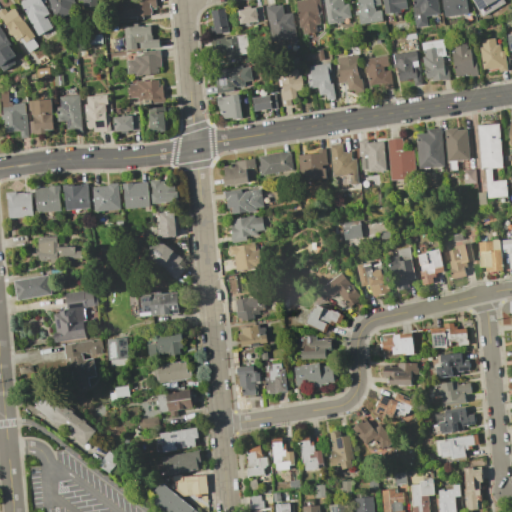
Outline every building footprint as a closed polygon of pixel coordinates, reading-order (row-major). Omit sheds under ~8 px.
[(23,0),(44,0),(46,2),(43,4),(48,14),(45,16),(52,27),(38,35),(19,3),(23,0)] [(73,0),(75,3),(71,5),(73,11),(55,18),(48,0),(73,0)] [(96,0),(97,7),(83,8),(83,0),(96,0)] [(121,7),(120,1),(126,0),(154,0),(155,7),(150,8),(150,15),(142,16),(142,19),(136,20),(135,17),(118,19),(117,8),(121,7)] [(302,0),(318,0),(320,11),(317,12),(319,24),(314,24),(316,32),(302,34),(301,26),(299,27),(295,1),(302,0)] [(341,0),(343,5),(348,4),(350,17),(342,18),(342,21),(327,24),(322,0),(341,0)] [(358,10),(356,0),(378,0),(379,5),(373,6),(374,11),(380,10),(381,21),(359,25),(357,15),(355,15),(354,11),(358,10)] [(404,0),(406,8),(401,9),(401,11),(396,12),(396,14),(393,15),(393,13),(384,14),(381,0),(404,0)] [(436,0),(439,13),(424,16),(426,26),(415,28),(411,5),(412,5),(411,0),(436,0)] [(465,0),(468,14),(444,18),(441,0),(465,0)] [(502,0),(504,3),(483,16),(472,0),(502,0)] [(291,13),(296,39),(270,43),(264,6),(281,3),(282,14),(291,13)] [(238,16),(237,11),(254,8),(254,6),(260,5),(263,20),(240,24),(239,19),(238,19),(237,16),(238,16)] [(0,10),(3,8),(7,14),(8,13),(7,12),(11,9),(12,10),(14,9),(18,15),(21,13),(25,19),(23,21),(34,37),(32,38),(38,47),(29,53),(19,39),(16,41),(0,18),(0,10)] [(213,28),(212,21),(211,21),(210,17),(212,16),(211,11),(224,9),(228,32),(211,35),(210,28),(213,28)] [(132,27),(132,24),(137,24),(137,27),(149,26),(150,40),(158,40),(159,47),(140,49),(139,47),(137,47),(137,43),(135,43),(135,49),(125,50),(123,27),(132,27)] [(0,29),(10,44),(8,45),(15,55),(11,58),(14,63),(2,71),(0,68),(0,29)] [(87,37),(87,36),(101,34),(102,44),(88,45),(87,43),(86,43),(86,37),(87,37)] [(236,38),(235,36),(245,35),(248,52),(239,54),(239,59),(225,61),(223,52),(216,54),(213,41),(236,38)] [(482,47),(481,40),(494,38),(495,45),(499,44),(500,52),(503,51),(506,71),(498,72),(498,67),(482,69),(479,47),(482,47)] [(442,39),(445,56),(441,56),(443,66),(446,65),(448,79),(430,82),(430,78),(425,79),(422,57),(424,57),(423,50),(422,50),(421,43),(442,39)] [(453,51),(453,49),(452,49),(451,47),(452,47),(452,45),(465,43),(466,49),(469,49),(471,60),(475,60),(477,75),(470,77),(470,74),(455,76),(453,68),(452,68),(452,65),(453,65),(451,52),(453,51)] [(133,60),(133,56),(142,55),(141,51),(159,50),(160,67),(157,67),(157,73),(142,74),(142,75),(135,76),(135,73),(127,74),(126,60),(133,60)] [(415,50),(417,61),(410,62),(411,66),(418,65),(421,84),(413,85),(412,77),(399,80),(396,64),(394,64),(393,54),(415,50)] [(338,69),(337,58),(357,55),(358,61),(355,61),(356,64),(359,63),(362,79),(361,79),(363,93),(355,95),(354,89),(347,90),(346,82),(338,83),(335,70),(338,69)] [(386,55),(388,65),(382,66),(383,71),(389,70),(392,87),(384,89),(383,82),(369,85),(367,75),(365,76),(364,70),(366,70),(364,59),(386,55)] [(310,74),(309,66),(329,63),(330,73),(328,73),(329,84),(332,83),(334,98),(326,100),(325,94),(318,95),(317,87),(308,89),(306,75),(310,74)] [(219,76),(219,75),(217,75),(217,71),(218,71),(218,69),(241,66),(241,69),(249,67),(251,80),(243,81),(244,86),(233,87),(233,91),(217,94),(214,77),(219,76)] [(281,80),(279,72),(297,69),(298,76),(300,75),(303,90),(295,91),(296,98),(289,99),(290,106),(282,107),(279,89),(282,89),(281,87),(278,87),(277,80),(281,80)] [(129,87),(129,84),(136,84),(136,81),(157,80),(158,85),(162,85),(163,103),(150,104),(150,98),(141,99),(141,101),(137,101),(137,98),(130,98),(129,95),(127,95),(126,88),(129,87)] [(0,114),(2,114),(1,105),(0,105),(0,91),(7,91),(8,104),(24,103),(27,137),(20,137),(20,130),(4,131),(3,119),(0,119),(0,114)] [(237,94),(241,118),(232,120),(232,117),(222,119),(221,112),(218,112),(216,98),(237,94)] [(252,102),(251,97),(275,94),(277,108),(253,111),(252,105),(251,105),(251,102),(252,102)] [(78,95),(82,132),(67,134),(65,120),(57,121),(55,107),(60,107),(59,97),(78,95)] [(84,97),(106,95),(106,104),(104,104),(105,114),(107,114),(109,131),(91,132),(91,129),(86,129),(84,97)] [(50,99),(53,129),(47,129),(47,133),(34,134),(34,135),(30,136),(29,121),(32,120),(31,109),(29,110),(28,101),(50,99)] [(148,107),(163,106),(165,131),(149,132),(148,107)] [(131,115),(132,119),(134,119),(134,116),(137,115),(138,130),(114,132),(113,117),(131,115)] [(497,124),(501,167),(489,168),(491,182),(504,180),(506,196),(486,198),(483,170),(481,170),(481,168),(480,169),(476,126),(497,124)] [(426,134),(426,129),(440,128),(443,166),(418,168),(415,135),(426,134)] [(445,129),(456,128),(456,130),(466,129),(468,159),(455,160),(456,170),(448,171),(445,129)] [(401,138),(402,150),(413,149),(415,178),(390,180),(387,139),(401,138)] [(357,140),(366,140),(366,143),(382,141),(384,170),(367,171),(367,169),(361,169),(360,155),(358,155),(357,140)] [(341,145),(342,153),(350,152),(350,159),(355,159),(357,183),(349,184),(349,175),(332,176),(329,146),(341,145)] [(324,148),(327,177),(299,179),(297,155),(316,153),(316,149),(324,148)] [(259,166),(258,156),(289,151),(292,169),(259,175),(258,166),(259,166)] [(224,175),(222,166),(230,165),(230,162),(253,158),(254,167),(244,168),(247,181),(224,185),(222,176),(224,175)] [(475,169),(476,188),(472,188),(472,183),(463,184),(462,170),(475,169)] [(159,180),(159,181),(163,181),(164,183),(174,182),(175,192),(176,191),(177,201),(152,203),(150,181),(159,180)] [(132,182),(132,183),(147,182),(148,206),(124,208),(123,189),(122,189),(121,183),(132,182)] [(107,185),(107,184),(117,183),(120,209),(94,211),(92,187),(107,185)] [(70,184),(70,185),(86,184),(88,208),(79,208),(80,210),(75,210),(75,209),(65,210),(64,191),(62,191),(61,184),(70,184)] [(35,200),(34,189),(49,188),(49,186),(58,186),(60,211),(36,213),(35,203),(34,203),(34,200),(35,200)] [(241,189),(241,191),(260,188),(262,206),(255,208),(255,210),(232,214),(231,207),(225,208),(223,191),(241,189)] [(31,191),(32,216),(8,217),(7,199),(5,199),(5,193),(31,191)] [(173,212),(176,236),(161,238),(161,236),(160,237),(159,231),(161,231),(159,213),(173,212)] [(232,225),(231,218),(253,215),(254,217),(260,216),(261,218),(266,217),(268,229),(256,231),(256,234),(244,236),(245,242),(231,244),(230,237),(231,237),(229,225),(232,225)] [(359,224),(361,237),(343,240),(341,228),(359,224)] [(56,237),(56,247),(74,246),(74,250),(81,250),(82,258),(38,259),(37,237),(56,237)] [(511,239),(511,268),(508,269),(507,251),(501,251),(500,240),(511,239)] [(155,245),(159,240),(173,251),(172,252),(181,259),(177,264),(184,270),(176,280),(146,257),(150,252),(149,246),(155,245)] [(479,251),(478,241),(498,240),(501,270),(485,271),(485,267),(478,267),(476,251),(479,251)] [(451,261),(449,251),(454,249),(454,246),(455,246),(469,243),(472,261),(465,262),(466,267),(463,268),(465,276),(451,279),(447,262),(451,261)] [(253,244),(254,250),(258,249),(261,267),(258,267),(258,269),(254,269),(254,268),(235,270),(233,256),(229,257),(228,247),(253,244)] [(397,257),(395,251),(408,248),(414,278),(406,279),(408,288),(398,290),(395,276),(400,275),(399,268),(389,270),(387,259),(397,257)] [(438,250),(443,271),(434,273),(435,277),(431,278),(432,283),(421,285),(418,272),(421,271),(417,254),(438,250)] [(369,262),(371,271),(379,269),(381,274),(382,274),(384,282),(386,281),(388,292),(371,296),(368,285),(360,286),(355,265),(369,262)] [(341,272),(359,295),(355,298),(356,300),(348,307),(337,292),(331,297),(323,286),(341,272)] [(46,275),(47,280),(51,279),(53,291),(49,292),(50,294),(16,300),(13,280),(46,275)] [(82,290),(82,291),(95,289),(97,305),(83,307),(66,310),(66,309),(63,293),(82,290)] [(141,295),(176,292),(178,313),(151,316),(150,312),(143,312),(141,295)] [(256,297),(256,300),(263,299),(264,309),(258,310),(259,313),(252,314),(253,319),(241,320),(240,318),(237,318),(235,300),(256,297)] [(310,311),(311,311),(313,307),(315,308),(316,305),(329,311),(329,310),(335,312),(335,311),(337,312),(337,313),(341,315),(337,324),(333,322),(332,325),(328,324),(324,333),(321,331),(322,330),(304,322),(310,311)] [(52,335),(52,333),(55,332),(52,314),(58,313),(58,310),(66,309),(66,310),(83,307),(85,320),(82,321),(85,337),(61,341),(61,342),(59,343),(58,341),(54,342),(53,339),(52,339),(51,335),(52,335)] [(443,328),(443,324),(453,323),(453,327),(457,326),(457,329),(465,328),(466,340),(467,340),(467,344),(457,345),(457,340),(449,341),(450,345),(446,346),(446,347),(432,348),(431,329),(443,328)] [(239,336),(238,333),(241,333),(240,327),(258,324),(258,328),(263,327),(264,334),(265,334),(266,342),(240,346),(239,339),(238,339),(238,336),(239,336)] [(156,343),(155,335),(179,331),(181,347),(178,348),(179,354),(168,355),(167,352),(156,354),(157,358),(149,360),(146,344),(156,343)] [(379,335),(392,334),(392,335),(411,333),(413,354),(401,355),(401,353),(392,354),(391,350),(382,351),(382,350),(380,350),(379,335)] [(304,336),(315,336),(315,340),(330,340),(330,358),(300,358),(300,349),(302,349),(302,347),(297,347),(297,337),(304,336)] [(105,339),(125,337),(126,358),(107,360),(105,339)] [(100,338),(102,353),(64,359),(62,345),(100,338)] [(440,366),(439,355),(460,353),(460,361),(467,361),(468,371),(462,371),(462,372),(460,373),(460,372),(451,372),(451,376),(436,377),(435,366),(440,366)] [(92,358),(94,375),(86,377),(88,386),(81,387),(81,386),(72,388),(68,362),(92,358)] [(153,372),(152,367),(155,367),(154,365),(184,361),(186,369),(189,368),(190,377),(154,383),(153,375),(151,376),(151,372),(153,372)] [(318,363),(318,367),(331,366),(333,382),(320,384),(320,387),(309,388),(308,382),(302,383),(302,385),(296,386),(293,367),(318,363)] [(383,366),(397,366),(397,363),(415,363),(415,367),(417,367),(417,374),(411,374),(411,385),(389,385),(389,377),(382,377),(383,366)] [(268,378),(268,371),(271,371),(271,365),(280,364),(281,369),(284,369),(286,391),(275,392),(275,393),(268,394),(268,391),(265,391),(264,378),(268,378)] [(32,372),(18,374),(17,367),(31,365),(32,372)] [(238,386),(238,374),(236,374),(236,367),(252,366),(253,371),(255,371),(256,372),(258,372),(259,381),(253,381),(254,385),(256,384),(257,394),(241,395),(241,386),(238,386)] [(456,381),(457,385),(469,383),(471,393),(464,394),(465,402),(444,406),(443,399),(441,399),(441,395),(435,396),(433,385),(456,381)] [(114,392),(114,388),(127,386),(128,396),(110,398),(109,393),(114,392)] [(40,389),(68,410),(69,409),(72,412),(71,413),(80,420),(81,419),(85,421),(84,422),(94,430),(83,444),(34,407),(35,404),(31,401),(40,389)] [(188,390),(191,407),(176,410),(177,417),(169,418),(168,411),(159,413),(156,395),(188,390)] [(380,396),(389,400),(390,399),(392,400),(396,392),(415,402),(412,409),(410,408),(407,413),(405,412),(402,417),(398,415),(397,418),(392,415),(391,416),(384,413),(383,416),(372,411),(380,396)] [(444,413),(444,410),(464,408),(465,415),(473,414),(474,424),(457,426),(458,431),(441,433),(441,431),(440,431),(438,422),(435,423),(434,414),(444,413)] [(156,416),(158,427),(152,427),(152,432),(146,432),(146,428),(139,429),(138,419),(156,416)] [(373,438),(364,445),(351,428),(363,418),(373,430),(379,425),(392,441),(382,449),(373,438)] [(159,438),(159,433),(195,427),(197,437),(193,438),(194,445),(157,451),(155,439),(159,438)] [(339,431),(340,437),(348,435),(353,459),(349,460),(351,467),(341,469),(340,465),(329,467),(327,457),(331,457),(329,451),(332,450),(329,433),(339,431)] [(434,441),(476,434),(477,444),(472,445),(472,448),(464,450),(465,457),(460,457),(460,459),(458,459),(457,458),(450,459),(450,456),(441,457),(441,455),(437,455),(434,441)] [(308,436),(309,445),(313,445),(313,451),(321,451),(322,464),(317,464),(317,468),(304,470),(304,462),(302,463),(299,437),(308,436)] [(281,438),(281,444),(284,443),(285,452),(292,451),(293,464),(288,465),(288,469),(276,470),(275,463),(273,463),(271,439),(281,438)] [(259,445),(260,454),(258,455),(259,458),(266,457),(267,465),(269,465),(271,475),(263,476),(263,474),(247,476),(245,458),(247,457),(245,447),(259,445)] [(108,450),(119,458),(108,474),(97,466),(108,450)] [(162,465),(161,456),(197,450),(199,460),(195,461),(196,469),(160,475),(159,466),(162,465)] [(465,489),(463,468),(472,468),(472,470),(481,469),(482,482),(479,482),(480,501),(476,501),(476,510),(466,510),(465,497),(463,497),(463,489),(465,489)] [(404,472),(406,484),(394,485),(393,473),(404,472)] [(175,489),(175,481),(172,481),(171,475),(181,474),(181,477),(204,475),(206,493),(182,495),(175,489)] [(419,484),(418,480),(432,479),(433,494),(427,495),(428,511),(411,511),(410,485),(419,484)] [(350,481),(351,493),(342,493),(341,481),(350,481)] [(160,483),(192,509),(196,511),(164,511),(153,503),(158,496),(153,492),(160,483)] [(323,484),(324,497),(315,497),(314,485),(323,484)] [(438,511),(437,490),(453,489),(453,485),(459,485),(460,496),(454,496),(454,511),(438,511)] [(393,489),(393,493),(402,492),(403,503),(403,511),(382,511),(381,490),(393,489)] [(279,492),(280,501),(272,501),(271,493),(279,492)] [(270,493),(271,502),(262,503),(261,494),(270,493)] [(259,495),(260,501),(262,500),(262,507),(249,509),(247,497),(259,495)] [(372,497),(373,511),(355,511),(354,498),(372,497)] [(288,503),(288,511),(274,511),(274,505),(288,503)] [(347,503),(348,509),(346,510),(346,511),(329,511),(329,505),(347,503)]
